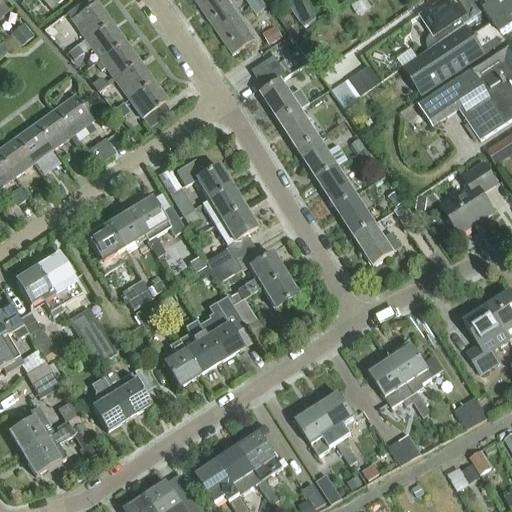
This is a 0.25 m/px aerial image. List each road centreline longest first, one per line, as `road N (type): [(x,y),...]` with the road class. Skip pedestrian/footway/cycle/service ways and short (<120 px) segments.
road 1 (residential): [(58,511),(100,493),(359,324)]
road 2 (residential): [(0,254),(225,105)]
road 3 (residential): [(359,324),(225,105)]
road 4 (residential): [(359,324),(511,248)]
road 5 (residential): [(225,105),(151,0)]
